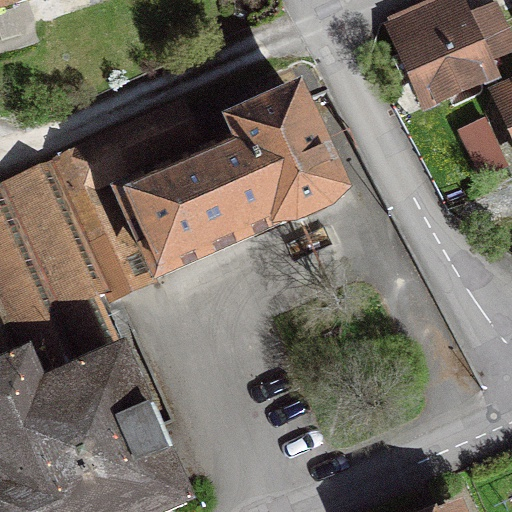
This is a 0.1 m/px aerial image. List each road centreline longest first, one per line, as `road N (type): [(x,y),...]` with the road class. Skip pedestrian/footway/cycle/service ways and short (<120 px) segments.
road 1 (residential): [(316,41),(466,286),(511,330)]
road 2 (residential): [(323,511),(511,429)]
